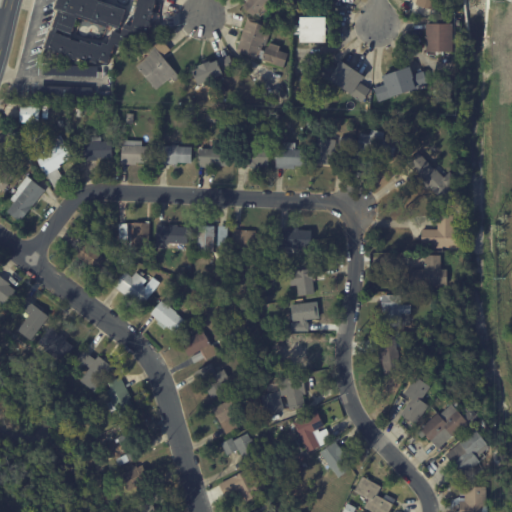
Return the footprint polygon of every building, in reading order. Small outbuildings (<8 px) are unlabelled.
[(154,0),(155,1),(154,3),(155,4),(154,7),(153,6),(151,11),(152,11),(149,22),(150,22),(146,32),(139,30),(136,40),(128,37),(126,44),(125,44),(124,47),(113,43),(106,62),(96,59),(95,62),(84,58),(84,60),(74,56),(74,58),(46,48),(52,32),(54,33),(55,29),(54,28),(60,11),(56,10),(59,0),(96,0),(126,11),(119,30),(109,26),(108,29),(78,18),(72,35),(59,30),(57,34),(80,42),(80,40),(90,44),(91,42),(100,46),(102,42),(107,44),(112,31),(120,34),(124,24),(131,27),(134,16),(133,16),(136,6),(135,5),(137,0),(154,0)] [(272,0),(260,12),(259,11),(254,16),(241,3),(244,0),(272,0)] [(415,4),(416,0),(433,0),(430,9),(415,4)] [(325,41),(300,41),(300,17),(325,17),(325,41)] [(234,50),(245,19),(267,27),(266,29),(269,30),(264,45),(261,44),(259,49),(263,50),(260,58),(256,57),(256,58),(234,50)] [(452,51),(425,52),(425,24),(452,23),(452,51)] [(170,49),(162,55),(180,76),(175,81),(171,76),(156,89),(136,66),(146,57),(149,54),(145,50),(150,45),(152,47),(161,39),(170,49)] [(269,42),(279,46),(278,50),(288,53),(283,67),(261,59),(266,46),(267,46),(269,42)] [(199,68),(198,66),(210,61),(211,63),(216,61),(215,59),(228,54),(233,66),(222,71),(224,74),(209,80),(210,82),(204,85),(203,83),(198,85),(193,70),(199,68)] [(364,77),(360,83),(368,89),(360,101),(317,73),(326,60),(334,66),(339,60),(364,77)] [(384,82),(382,76),(410,66),(412,73),(422,69),(427,83),(416,87),(417,88),(390,97),(389,95),(376,100),(372,86),(384,82)] [(23,108),(41,109),(40,125),(22,124),(22,108),(23,108)] [(265,117),(265,126),(256,125),(257,117),(265,117)] [(58,122),(66,121),(67,128),(59,129),(58,122)] [(368,167),(357,164),(365,129),(389,135),(388,141),(401,144),(398,160),(376,156),(373,168),(368,167)] [(4,153),(3,153),(0,149),(0,136),(9,130),(18,142),(4,153)] [(32,139),(26,144),(20,135),(26,130),(32,139)] [(65,183),(56,189),(36,156),(48,148),(46,145),(61,136),(67,145),(66,146),(74,159),(61,166),(63,168),(59,170),(66,182),(65,183)] [(97,162),(84,163),(83,145),(93,144),(93,138),(103,138),(103,143),(110,143),(111,160),(99,160),(99,162),(97,162)] [(337,153),(336,167),(317,165),(319,140),(338,142),(337,153)] [(128,166),(127,166),(127,142),(144,142),(144,148),(155,148),(155,165),(138,164),(138,167),(128,166)] [(283,169),(278,169),(279,149),(285,149),(286,143),(298,144),(297,151),(314,152),(313,171),(283,169)] [(170,166),(163,166),(163,148),(174,148),(174,147),(181,147),(181,148),(194,148),(194,165),(180,164),(180,166),(170,166)] [(249,168),(240,168),(241,148),(260,149),(260,150),(271,151),(270,167),(260,167),(260,169),(249,168)] [(218,150),(232,150),(231,168),(211,167),(211,169),(200,169),(201,150),(214,151),(214,150),(218,150)] [(435,169),(437,172),(439,170),(447,180),(458,170),(466,179),(443,200),(409,165),(421,154),(435,169)] [(0,157),(7,163),(4,167),(18,177),(6,192),(0,187),(0,157)] [(43,188),(47,191),(23,223),(10,213),(16,204),(11,200),(29,177),(43,188)] [(424,237),(424,230),(440,230),(440,216),(456,215),(457,230),(464,230),(464,246),(445,246),(445,252),(440,252),(440,246),(425,247),(424,237)] [(150,221),(152,221),(150,248),(135,247),(136,222),(148,223),(148,221),(150,221)] [(120,223),(121,223),(121,222),(129,222),(129,241),(121,241),(121,240),(114,240),(114,223),(120,223)] [(165,224),(167,224),(167,226),(171,226),(171,224),(180,224),(180,227),(190,227),(190,243),(159,241),(159,224),(165,224)] [(198,224),(216,225),(215,251),(198,250),(199,230),(197,229),(197,224),(198,224)] [(221,224),(230,224),(230,244),(221,244),(221,224)] [(297,248),(280,247),(280,228),(294,229),(294,226),(300,226),(300,229),(313,229),(312,248),(297,248)] [(241,230),(258,230),(258,232),(266,233),(266,249),(252,249),(252,255),(243,254),(243,249),(235,249),(236,230),(241,230)] [(79,255),(77,253),(79,250),(72,244),(82,232),(89,238),(88,240),(100,250),(99,251),(112,260),(102,273),(79,255)] [(413,270),(427,270),(427,255),(444,256),(444,270),(452,270),(452,286),(438,286),(438,287),(425,287),(425,286),(411,286),(411,270),(413,270)] [(115,264),(124,270),(122,274),(123,275),(117,284),(107,277),(115,264)] [(325,275),(325,276),(314,278),(316,292),(300,295),(298,283),(293,284),(291,270),(323,265),(325,275)] [(145,277),(149,280),(145,285),(154,292),(144,305),(132,295),(131,297),(117,285),(128,271),(134,276),(138,271),(145,277)] [(0,274),(2,276),(12,284),(11,286),(18,292),(6,306),(0,300),(0,274)] [(385,310),(385,295),(404,295),(404,305),(414,305),(414,314),(404,314),(404,326),(385,326),(385,310)] [(322,324),(322,329),(285,330),(285,319),(294,319),(294,321),(303,321),(303,319),(295,320),(293,304),(297,303),(297,298),(307,296),(308,302),(320,300),(320,304),(321,304),(322,312),(321,312),(322,316),(309,318),(310,322),(321,322),(322,324)] [(31,300),(51,315),(35,337),(22,327),(31,314),(24,308),(30,299),(31,300)] [(162,321),(152,312),(162,300),(168,304),(169,304),(178,312),(177,312),(186,320),(176,332),(162,321)] [(54,326),(59,330),(58,331),(61,334),(62,332),(68,337),(67,339),(76,345),(65,359),(41,339),(52,325),(54,326)] [(183,342),(203,330),(211,345),(190,356),(183,342)] [(402,368),(402,371),(386,372),(385,359),(381,360),(379,335),(398,334),(398,343),(400,343),(402,368)] [(306,337),(307,366),(287,367),(287,358),(278,358),(278,344),(287,344),(287,336),(306,336),(306,337)] [(87,351),(97,359),(100,355),(115,366),(97,390),(82,379),(88,371),(77,363),(86,351),(87,351)] [(196,362),(193,356),(204,351),(207,356),(196,362)] [(200,377),(197,370),(213,362),(218,372),(226,368),(230,377),(223,380),(227,390),(213,397),(206,384),(204,386),(200,377)] [(420,375),(415,371),(418,366),(423,370),(420,375)] [(307,388),(308,393),(305,394),(307,406),(291,409),(288,394),(283,395),(280,379),(304,374),(307,388)] [(122,376),(133,397),(131,398),(137,409),(123,417),(118,407),(112,410),(108,402),(113,399),(107,390),(113,386),(111,382),(121,376),(122,376)] [(432,388),(433,388),(423,401),(431,407),(417,426),(402,415),(413,399),(406,394),(418,377),(432,388)] [(286,407),(270,412),(264,394),(281,389),(286,407)] [(226,434),(212,409),(234,397),(243,413),(235,417),(234,416),(229,419),(230,422),(233,420),(237,428),(226,434)] [(458,435),(455,438),(454,437),(440,450),(422,430),(439,414),(441,416),(453,404),(462,414),(467,410),(474,418),(470,422),(471,423),(458,435)] [(327,428),(333,440),(309,452),(295,423),(300,420),(305,417),(305,416),(307,415),(308,417),(318,411),(326,426),(319,430),(321,432),(327,428)] [(137,444),(126,450),(119,436),(130,430),(138,444),(137,444)] [(485,454),(480,458),(483,462),(460,480),(455,474),(459,471),(447,455),(479,431),(492,448),(485,454)] [(250,437),(251,439),(252,438),(255,443),(254,444),(260,454),(247,461),(240,449),(228,455),(222,443),(233,438),(235,441),(248,433),(250,437)] [(337,441),(340,445),(348,454),(345,456),(353,467),(341,477),(333,467),(332,468),(329,463),(330,462),(322,452),(336,440),(337,441)] [(137,456),(122,464),(119,458),(134,450),(137,456)] [(151,481),(154,487),(142,493),(138,486),(129,491),(122,476),(143,465),(151,481)] [(226,488),(223,482),(252,467),(258,478),(262,476),(268,488),(262,492),(263,494),(248,502),(242,492),(240,493),(238,489),(236,490),(234,485),(227,489),(226,488)] [(277,476),(289,469),(294,478),(284,483),(282,478),(279,479),(277,476)] [(385,498),(394,503),(389,511),(377,511),(367,506),(371,498),(356,490),(364,476),(382,486),(378,494),(385,498)] [(490,498),(490,506),(491,506),(491,511),(450,511),(450,496),(462,496),(462,487),(490,487),(490,498)] [(167,491),(170,496),(155,504),(159,511),(138,511),(136,507),(150,499),(149,498),(166,489),(167,491)] [(102,494),(107,492),(110,499),(105,501),(102,494)]
